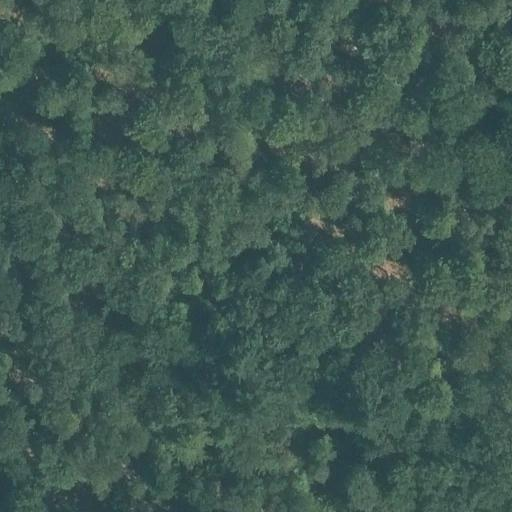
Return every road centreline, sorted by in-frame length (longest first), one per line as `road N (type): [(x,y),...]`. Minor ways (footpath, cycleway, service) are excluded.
road 1 (track): [(349,0),(463,165),(478,239),(497,511)]
road 2 (track): [(319,511),(0,458)]
